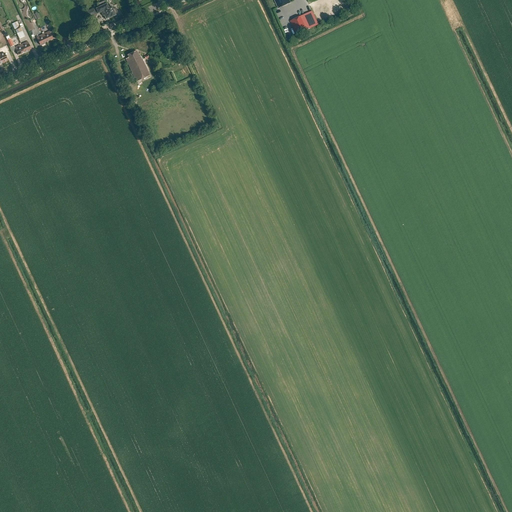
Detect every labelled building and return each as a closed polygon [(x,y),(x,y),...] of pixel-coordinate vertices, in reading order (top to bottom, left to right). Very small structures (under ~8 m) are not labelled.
[(274,0),(278,9),(290,3),(289,0),(274,0)] [(108,8),(106,5),(105,1),(97,4),(99,8),(97,9),(98,13),(101,12),(102,15),(104,14),(106,19),(107,19),(108,19),(109,19),(110,18),(110,17),(110,18),(115,15),(118,14),(115,8),(112,10),(111,7),(108,8)] [(96,15),(93,9),(86,12),(89,18),(96,15)] [(294,31),(296,35),(310,29),(310,28),(304,15),(287,22),(292,32),(294,31)] [(17,28),(20,38),(25,36),(19,20),(13,23),(16,29),(17,28)] [(43,35),(46,42),(53,39),(49,32),(43,35)] [(36,38),(40,45),(46,42),(43,35),(36,38)] [(21,45),(25,52),(31,49),(28,42),(21,45)] [(15,48),(18,56),(25,52),(21,45),(15,48)] [(127,55),(129,58),(126,59),(136,82),(150,76),(140,56),(139,57),(137,51),(127,55)]
